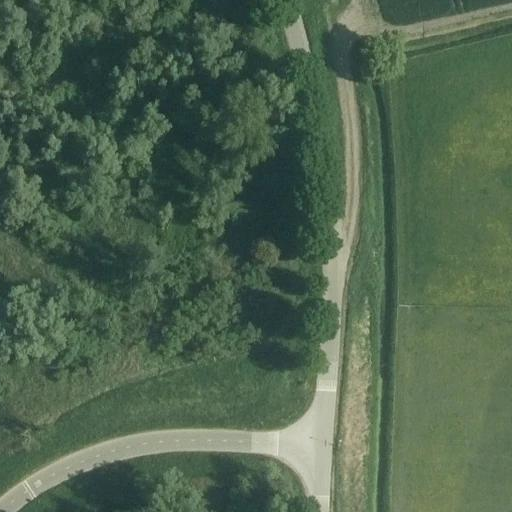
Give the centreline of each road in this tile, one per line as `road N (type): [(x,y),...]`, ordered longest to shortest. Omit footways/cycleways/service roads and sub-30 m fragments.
road 1 (unclassified): [(319,445),(332,277),(323,156),(285,0)]
road 2 (unclassified): [(3,511),(26,490),(110,451),(319,445)]
